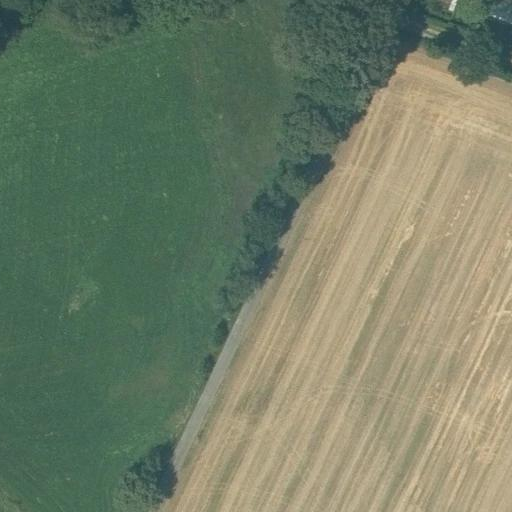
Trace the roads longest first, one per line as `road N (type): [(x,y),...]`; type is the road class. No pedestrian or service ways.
road 1 (unclassified): [(388,0),(147,511)]
road 2 (track): [(511,65),(380,17)]
